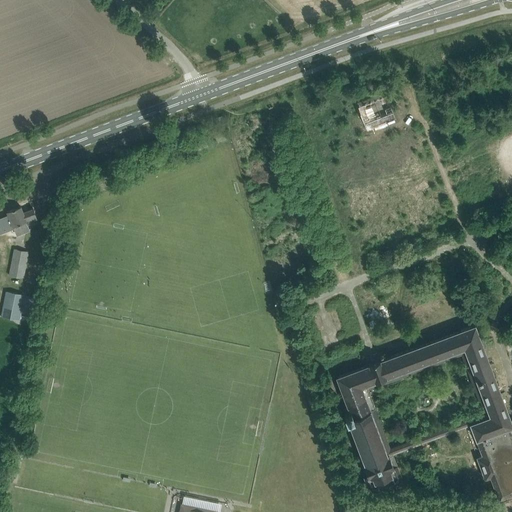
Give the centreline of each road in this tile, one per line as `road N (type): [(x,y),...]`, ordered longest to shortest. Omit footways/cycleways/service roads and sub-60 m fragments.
road 1 (primary): [(0,170),(201,94)]
road 2 (primary): [(201,94),(377,29)]
road 3 (track): [(473,239),(416,95)]
road 4 (unclassified): [(121,0),(183,60),(201,94)]
road 5 (primary): [(377,29),(494,0)]
